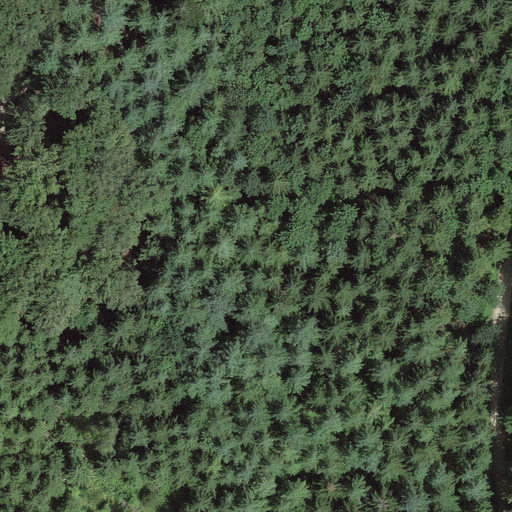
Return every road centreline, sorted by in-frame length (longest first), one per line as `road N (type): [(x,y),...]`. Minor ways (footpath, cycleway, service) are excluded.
road 1 (track): [(506,511),(496,430),(498,330),(511,256)]
road 2 (track): [(0,117),(53,0)]
